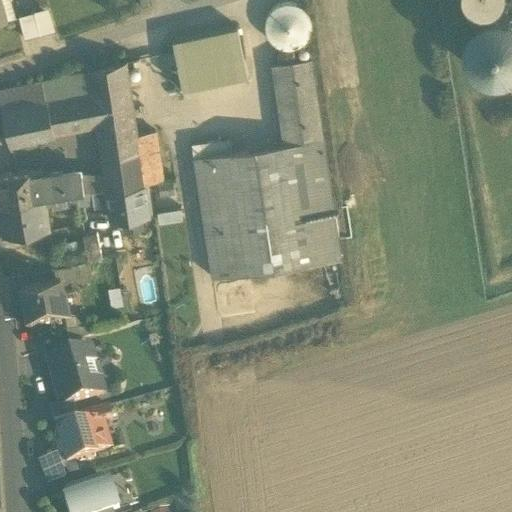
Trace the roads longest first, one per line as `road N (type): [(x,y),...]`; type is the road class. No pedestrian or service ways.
road 1 (track): [(218,0),(0,74)]
road 2 (residential): [(0,338),(19,511)]
